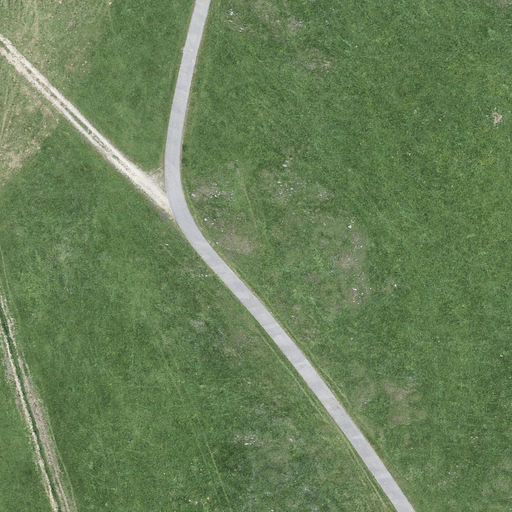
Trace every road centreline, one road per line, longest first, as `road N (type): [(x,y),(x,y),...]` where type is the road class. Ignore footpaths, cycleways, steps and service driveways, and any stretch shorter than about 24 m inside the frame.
road 1 (unclassified): [(178,204),(201,246),(326,396),(406,511)]
road 2 (track): [(0,46),(93,138),(178,204)]
road 3 (unclassified): [(178,204),(175,128),(203,0)]
